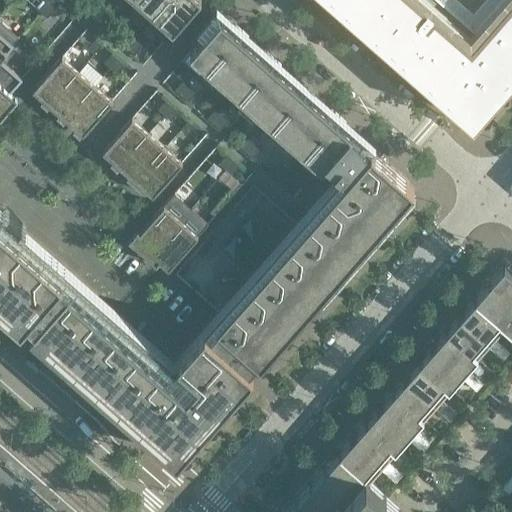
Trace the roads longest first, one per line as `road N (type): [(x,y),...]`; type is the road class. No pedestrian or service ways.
road 1 (residential): [(488,190),(208,511)]
road 2 (residential): [(488,190),(267,0)]
road 3 (residential): [(0,178),(163,320)]
road 4 (secondary): [(158,511),(0,371)]
